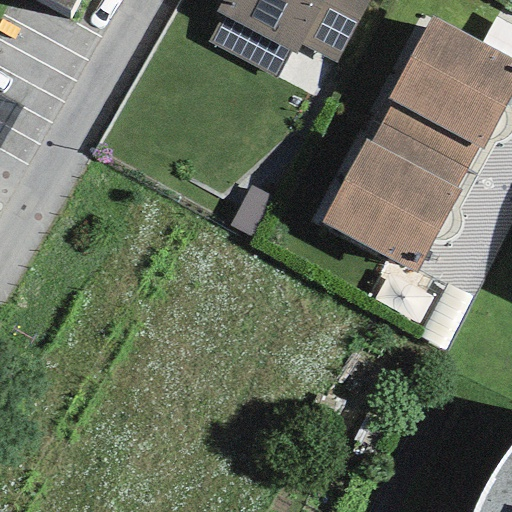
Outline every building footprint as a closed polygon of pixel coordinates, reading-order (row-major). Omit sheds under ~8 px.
[(76,0),(50,0),(71,11),(76,0)] [(326,0),(221,0),(215,13),(220,15),(290,52),(295,55),(302,45),(326,0)] [(369,0),(326,0),(302,45),(336,62),(369,0)] [(276,79),(290,52),(220,15),(206,42),(276,79)] [(482,149),(511,93),(511,60),(481,43),(431,17),(387,99),(392,102),(381,123),(466,169),(478,147),(482,149)] [(511,60),(511,26),(495,17),(481,43),(511,60)] [(455,189),(466,169),(381,123),(370,144),(364,141),(320,223),(415,273),(459,191),(455,189)] [(252,237),(272,198),(250,187),(230,226),(252,237)] [(445,352),(473,299),(446,285),(419,339),(445,352)] [(511,511),(511,450),(502,463),(483,497),(476,511),(511,511)]
